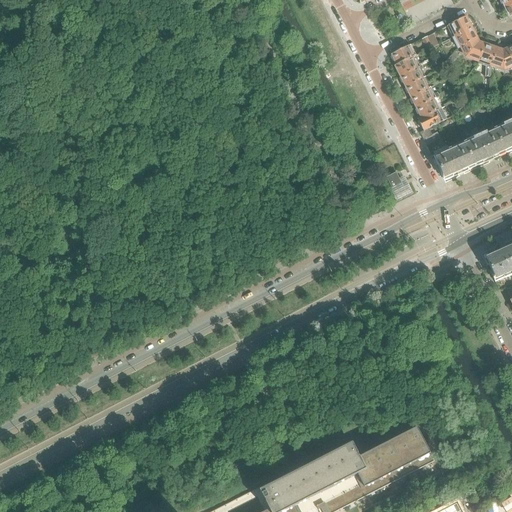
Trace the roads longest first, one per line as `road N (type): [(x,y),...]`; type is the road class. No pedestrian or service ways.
road 1 (tertiary): [(0,475),(460,243)]
road 2 (tertiary): [(440,205),(0,430)]
road 3 (residential): [(440,205),(365,55)]
